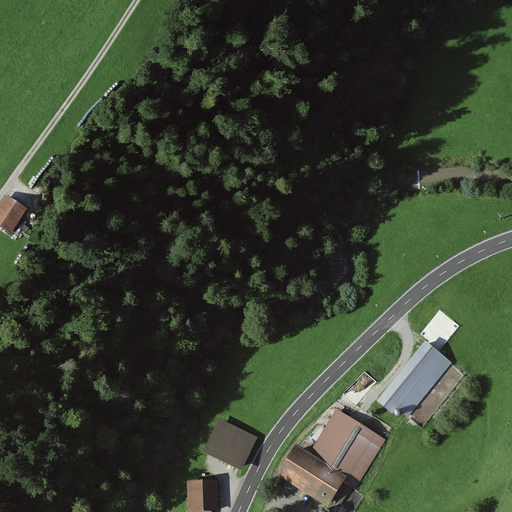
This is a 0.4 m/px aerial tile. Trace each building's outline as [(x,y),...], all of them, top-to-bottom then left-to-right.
[(0,206),(0,227),(8,232),(22,210),(5,199),(0,206)] [(377,402),(391,413),(395,408),(405,416),(448,363),(424,344),(418,352),(377,402)] [(349,486),(352,488),(381,442),(334,413),(305,459),(292,451),(280,472),(328,501),(330,498),(339,504),(349,486)] [(257,437),(218,420),(204,454),(242,471),(257,437)] [(189,483),(189,511),(212,511),(211,483),(189,483)]
